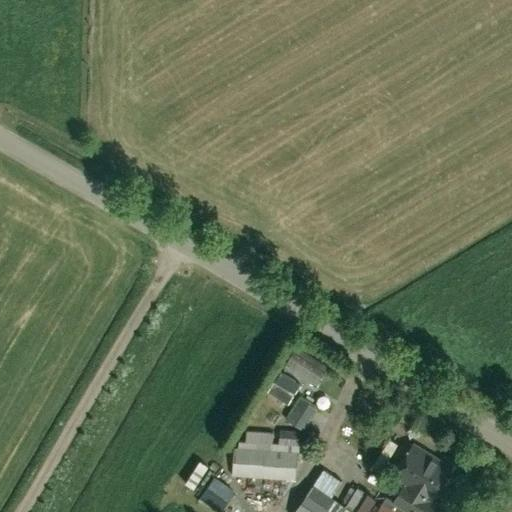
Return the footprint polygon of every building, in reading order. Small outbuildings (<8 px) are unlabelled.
[(292,419),(302,399),(292,394),(282,414),(292,419)] [(346,430),(385,453),(393,439),(382,433),(395,410),(367,394),(346,430)] [(300,427),(313,405),(305,400),(292,421),(300,427)] [(232,476),(295,480),(296,463),(304,464),(305,446),(298,445),(299,432),(279,431),(278,443),(272,443),(273,432),(246,431),(245,442),(238,442),(237,448),(233,448),(232,476)] [(431,500),(452,468),(412,443),(390,479),(401,486),(392,501),(385,497),(376,511),(436,511),(440,506),(431,500)] [(202,493),(214,499),(220,486),(207,481),(202,493)] [(367,511),(375,500),(357,488),(345,506),(312,484),(293,511),(367,511)]
